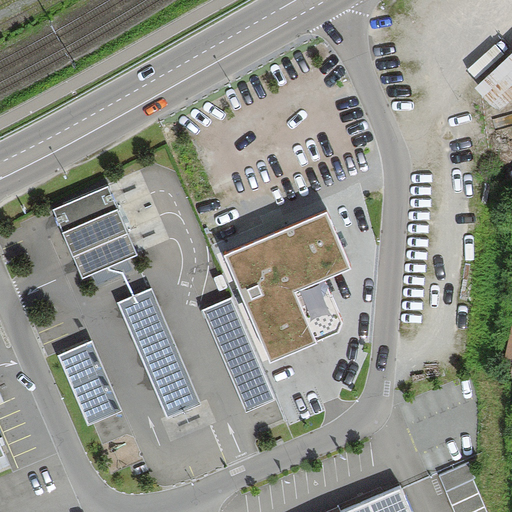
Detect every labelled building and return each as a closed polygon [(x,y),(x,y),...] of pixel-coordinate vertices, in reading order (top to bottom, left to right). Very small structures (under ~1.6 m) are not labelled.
[(511,52),(480,83),(504,108),(511,99),(511,52)] [(327,198),(223,243),(270,351),(346,319),(323,266),(351,254),(327,198)] [(116,209),(62,231),(80,276),(134,253),(116,209)] [(152,287),(120,301),(167,412),(199,399),(152,287)] [(231,295),(203,307),(246,407),(273,397),(231,295)] [(60,352),(89,418),(120,405),(91,339),(60,352)] [(410,511),(401,490),(349,511),(410,511)]
